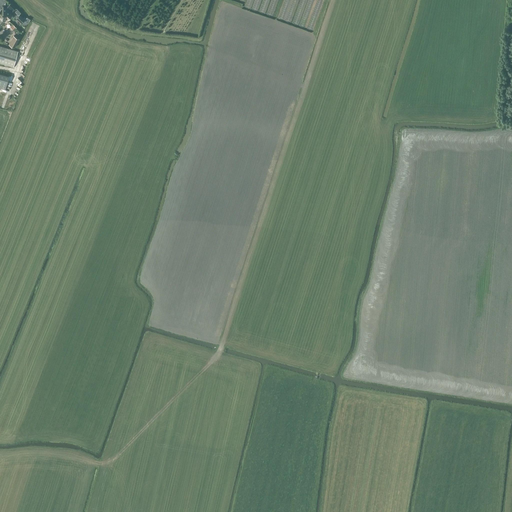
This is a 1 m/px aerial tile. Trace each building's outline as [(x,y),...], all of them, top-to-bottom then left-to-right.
[(0,10),(0,25),(7,19),(7,18),(8,20),(12,15),(10,14),(5,9),(3,7),(0,10)] [(19,15),(16,18),(21,23),(23,21),(25,20),(19,15)] [(14,35),(9,44),(15,47),(20,38),(14,35)] [(0,63),(13,67),(18,51),(0,45),(0,63)] [(9,77),(0,73),(0,87),(5,89),(9,77)]
